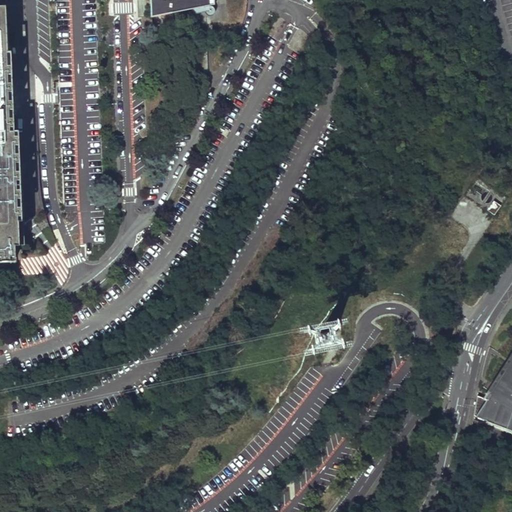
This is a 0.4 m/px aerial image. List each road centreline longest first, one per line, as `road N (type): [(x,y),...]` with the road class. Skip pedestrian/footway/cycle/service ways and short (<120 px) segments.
road 1 (unclassified): [(423,396),(340,511)]
road 2 (unclassified): [(427,511),(448,476),(471,381)]
road 3 (unclassified): [(456,383),(427,511)]
